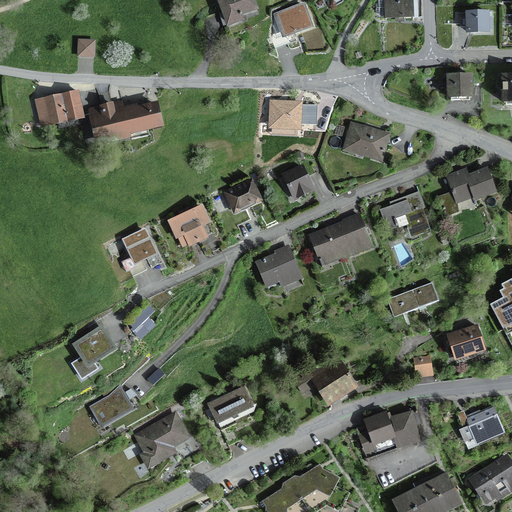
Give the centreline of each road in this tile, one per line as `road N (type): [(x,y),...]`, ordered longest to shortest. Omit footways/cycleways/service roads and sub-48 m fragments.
road 1 (residential): [(117,322),(149,290),(428,168),(460,136)]
road 2 (tertiary): [(511,381),(411,392),(341,411),(144,511)]
road 3 (residential): [(0,71),(75,81),(357,84)]
